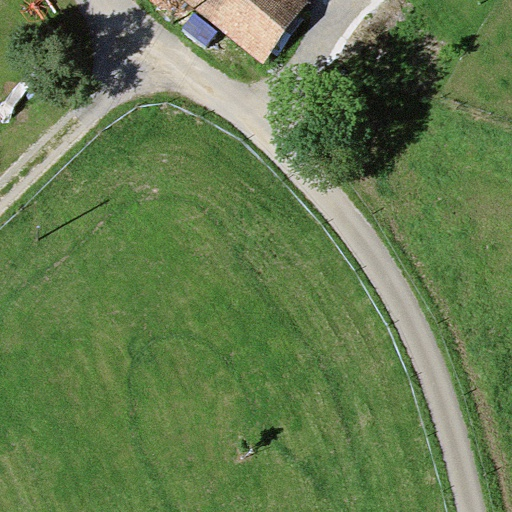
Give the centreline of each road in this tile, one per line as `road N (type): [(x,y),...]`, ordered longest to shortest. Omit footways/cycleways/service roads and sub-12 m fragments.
road 1 (unclassified): [(473,511),(429,344),(325,185),(105,0)]
road 2 (track): [(0,198),(163,48)]
